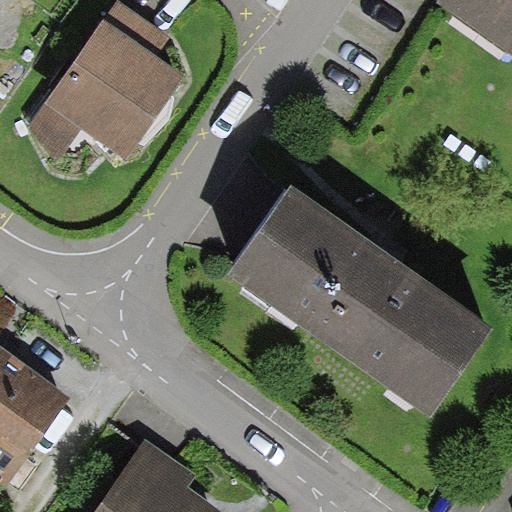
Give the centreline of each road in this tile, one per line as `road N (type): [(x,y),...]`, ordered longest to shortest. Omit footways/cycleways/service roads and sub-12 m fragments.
road 1 (residential): [(86,323),(329,0)]
road 2 (residential): [(343,510),(86,323)]
